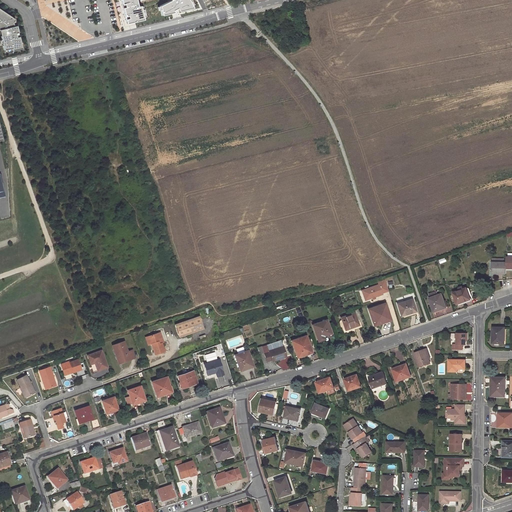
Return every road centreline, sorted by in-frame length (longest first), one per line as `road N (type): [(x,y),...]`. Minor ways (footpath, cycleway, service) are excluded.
road 1 (residential): [(480,309),(236,390)]
road 2 (unclassified): [(236,10),(39,61)]
road 3 (residential): [(236,390),(51,450)]
road 4 (residential): [(51,450),(40,405),(172,354)]
road 5 (residential): [(476,511),(479,353)]
